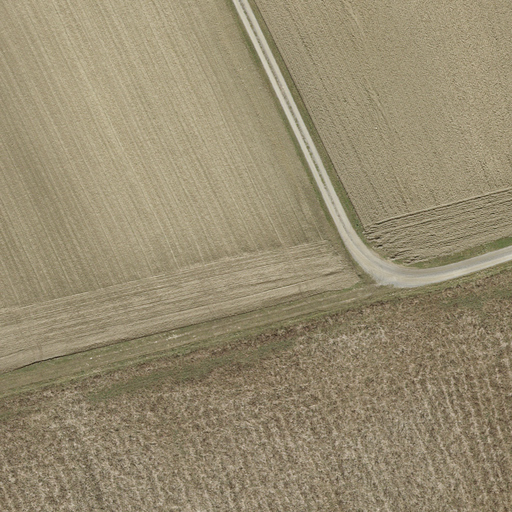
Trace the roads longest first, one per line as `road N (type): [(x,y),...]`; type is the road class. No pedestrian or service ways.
road 1 (track): [(511,255),(437,280),(401,281),(366,264),(235,0)]
road 2 (track): [(0,385),(401,281)]
